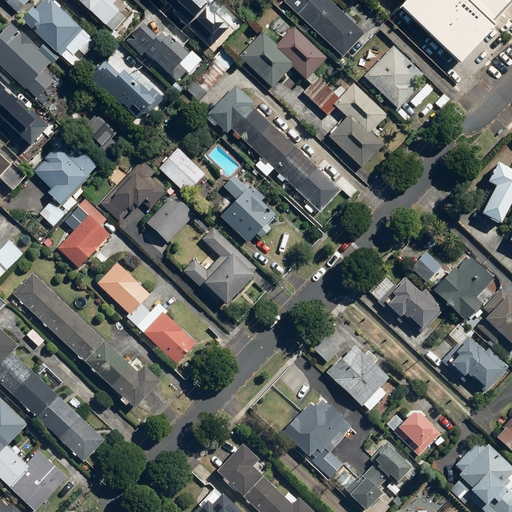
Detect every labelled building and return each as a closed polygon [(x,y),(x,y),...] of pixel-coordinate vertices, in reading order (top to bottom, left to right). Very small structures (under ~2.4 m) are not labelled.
[(94,35),(54,0),(48,0),(39,10),(36,7),(25,19),(78,66),(84,59),(78,53),(94,35)] [(82,0),(94,10),(102,0),(82,0)] [(116,3),(119,0),(102,0),(94,10),(108,23),(122,8),(116,3)] [(199,0),(162,0),(186,23),(204,4),(199,0)] [(287,0),(345,55),(367,32),(333,0),(287,0)] [(511,0),(400,0),(397,3),(464,65),(502,25),(498,22),(511,5),(511,0)] [(208,9),(192,28),(211,45),(228,26),(208,9)] [(47,68),(58,58),(43,43),(40,47),(16,23),(0,38),(0,59),(28,88),(30,86),(40,97),(58,79),(47,68)] [(163,36),(146,23),(130,43),(144,54),(146,52),(173,73),(193,49),(173,34),(171,36),(166,32),(163,36)] [(264,31),(242,54),(275,86),(296,64),(308,76),(327,57),(297,26),(278,45),(264,31)] [(431,77),(396,44),(367,76),(401,108),(431,77)] [(111,61),(95,78),(122,105),(125,102),(133,110),(139,104),(150,115),(166,98),(153,86),(152,87),(138,74),(136,76),(128,68),(123,73),(111,61)] [(388,115),(360,84),(342,100),(316,72),(308,79),(313,84),(306,91),(331,117),(342,107),(351,117),(332,137),(364,167),(386,144),(372,130),(388,115)] [(0,82),(0,131),(20,152),(47,125),(33,111),(30,114),(0,82)] [(210,113),(231,132),(235,128),(325,210),(343,190),(253,108),(258,102),(237,83),(210,113)] [(119,131),(99,113),(86,126),(107,144),(119,131)] [(99,166),(85,151),(76,160),(61,145),(37,169),(55,186),(51,190),(63,202),(99,166)] [(180,145),(160,166),(190,194),(209,173),(180,145)] [(29,174),(0,147),(0,179),(1,180),(3,177),(16,188),(29,174)] [(152,207),(166,191),(149,175),(154,170),(143,160),(102,202),(121,220),(137,203),(142,208),(147,203),(152,207)] [(511,210),(511,165),(503,161),(493,180),(500,184),(486,211),(507,221),(511,210)] [(237,174),(226,186),(239,199),(224,215),(251,241),(277,213),(237,174)] [(199,213),(175,192),(149,223),(172,243),(199,213)] [(112,233),(103,224),(109,218),(88,198),(81,206),(90,215),(60,248),(81,267),(112,233)] [(205,238),(223,255),(209,270),(197,259),(186,272),(204,289),(210,282),(232,303),(260,274),(256,270),(258,267),(216,227),(205,238)] [(0,250),(0,277),(25,253),(11,239),(0,250)] [(428,251),(412,266),(429,283),(444,267),(428,251)] [(457,267),(435,290),(469,322),(487,303),(480,296),(497,278),(474,256),(461,270),(457,267)] [(153,292),(119,261),(99,282),(133,314),(153,292)] [(15,294),(87,362),(107,341),(34,273),(15,294)] [(426,328),(443,312),(407,276),(396,286),(386,276),(369,292),(384,307),(388,302),(404,318),(410,312),(426,328)] [(0,311),(9,302),(0,294),(0,311)] [(511,294),(489,317),(511,339),(511,294)] [(198,342),(165,310),(145,331),(178,362),(198,342)] [(0,379),(41,417),(61,396),(13,352),(20,344),(0,325),(0,379)] [(47,341),(37,330),(29,337),(39,348),(47,341)] [(343,347),(330,333),(314,348),(326,362),(343,347)] [(487,352),(470,335),(443,361),(459,377),(464,372),(469,377),(473,372),(488,386),(509,365),(492,347),(487,352)] [(145,366),(136,358),(132,361),(109,339),(107,341),(87,362),(137,409),(165,379),(148,363),(145,366)] [(380,358),(371,349),(367,354),(358,345),(330,373),(364,407),(366,404),(372,410),(389,393),(383,387),(393,377),(377,361),(380,358)] [(338,444),(334,440),(343,430),(347,434),(355,426),(323,395),(288,430),(313,456),(321,448),(323,450),(327,446),(332,451),(338,444)] [(108,439),(61,396),(41,417),(40,419),(87,462),(108,439)] [(0,455),(30,425),(4,398),(0,401),(0,455)] [(432,446),(444,433),(440,429),(441,428),(420,408),(403,427),(424,446),(428,442),(432,446)] [(396,430),(405,421),(398,414),(389,424),(396,430)] [(511,422),(498,437),(511,450),(511,422)] [(397,484),(401,480),(403,481),(407,476),(411,480),(418,473),(414,469),(417,466),(389,439),(374,455),(383,463),(380,465),(392,476),(390,478),(393,481),(388,487),(396,495),(402,489),(397,484)] [(465,506),(479,491),(494,505),(488,511),(511,511),(511,489),(509,486),(511,482),(511,478),(511,477),(511,475),(511,461),(491,443),(488,446),(481,440),(458,465),(465,471),(462,474),(464,476),(451,490),(453,491),(451,494),(465,506)] [(220,470),(246,495),(267,474),(257,464),(264,458),(248,442),(220,470)] [(0,473),(37,510),(70,477),(41,449),(29,462),(12,445),(0,457),(0,473)] [(334,452),(332,454),(327,449),(324,452),(321,450),(313,459),(332,477),(345,463),(334,452)] [(375,464),(363,476),(359,481),(357,479),(347,489),(370,510),(388,491),(382,486),(390,478),(375,464)] [(295,503),(266,477),(247,498),(262,511),(317,511),(301,497),(295,503)] [(245,511),(225,491),(214,502),(211,499),(197,511),(245,511)] [(0,511),(16,511),(0,496),(0,511)]
